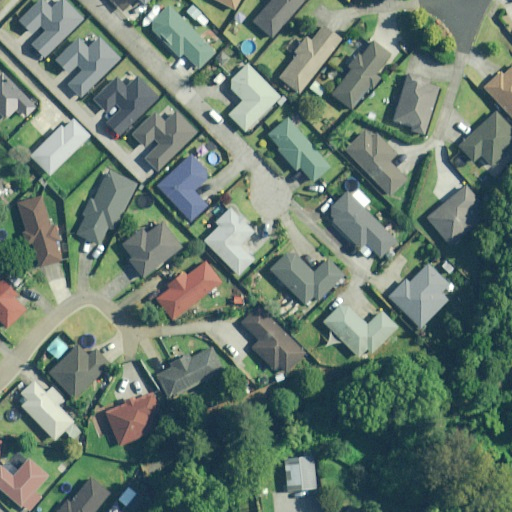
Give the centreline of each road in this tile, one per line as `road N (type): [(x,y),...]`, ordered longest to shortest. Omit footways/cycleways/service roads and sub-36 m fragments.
road 1 (residential): [(269,197),(251,159),(88,0)]
road 2 (residential): [(129,332),(105,303),(85,295),(0,375)]
